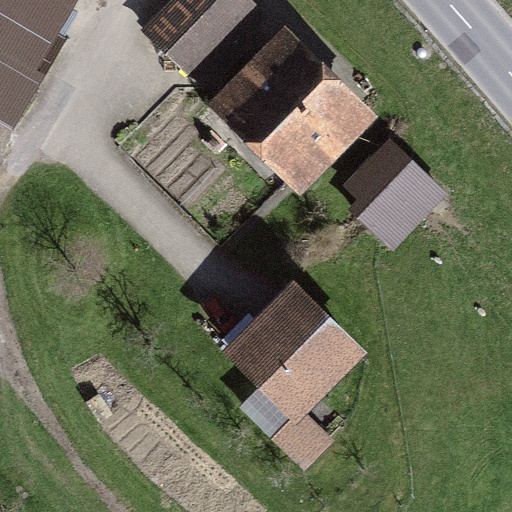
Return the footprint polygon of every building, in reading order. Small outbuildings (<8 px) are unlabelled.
[(0,0),(0,114),(11,121),(74,14),(63,8),(67,0),(0,0)] [(253,7),(246,0),(175,0),(147,29),(190,71),(253,7)] [(292,45),(227,110),(294,176),(358,111),(292,45)] [(0,138),(11,121),(0,114),(0,138)] [(405,167),(386,148),(352,182),(372,201),(405,167)] [(295,289),(233,351),(294,412),(356,350),(295,289)]
